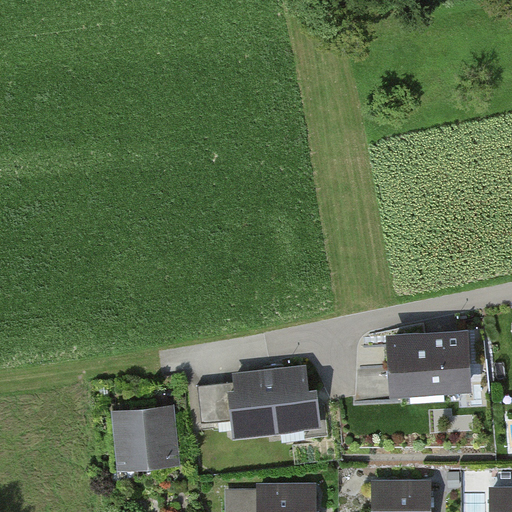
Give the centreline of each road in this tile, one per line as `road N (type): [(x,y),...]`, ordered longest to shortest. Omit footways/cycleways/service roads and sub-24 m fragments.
road 1 (residential): [(511,291),(328,333)]
road 2 (residential): [(328,333),(162,360)]
